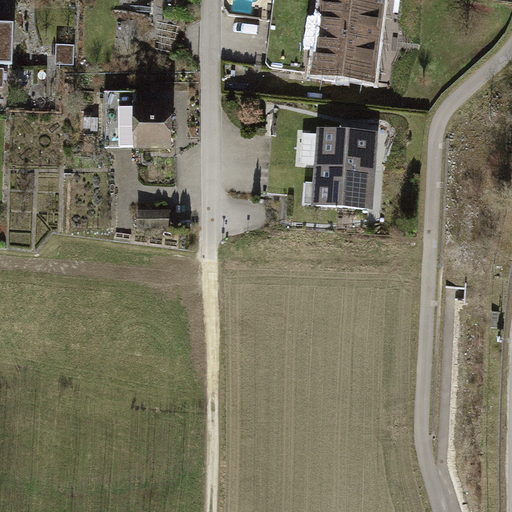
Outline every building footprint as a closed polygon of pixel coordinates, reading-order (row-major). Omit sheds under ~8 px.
[(380,78),(388,0),(384,0),(323,0),(322,15),(319,48),(316,72),(380,78)] [(179,51),(179,30),(163,30),(163,51),(179,51)] [(0,88),(7,89),(8,65),(0,64),(0,88)] [(179,150),(179,108),(140,109),(140,94),(110,95),(111,150),(179,150)] [(385,133),(322,128),(320,150),(318,179),(316,204),(380,209),(385,133)]
